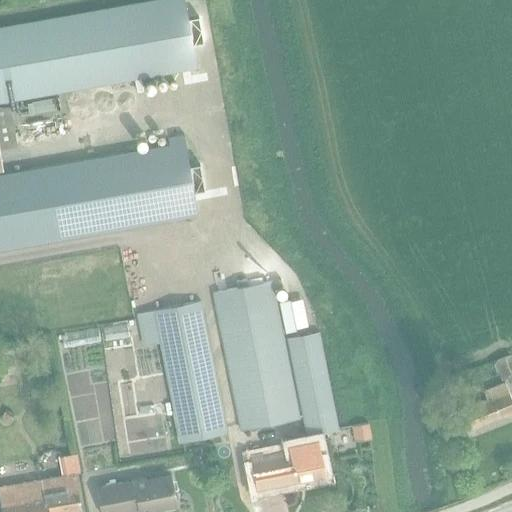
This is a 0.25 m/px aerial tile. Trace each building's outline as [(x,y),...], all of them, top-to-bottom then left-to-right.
[(184,0),(152,0),(0,27),(0,101),(197,66),(192,42),(198,41),(194,17),(188,18),(184,0)] [(169,143),(0,173),(0,249),(198,214),(183,133),(167,136),(169,143)] [(239,429),(299,417),(271,280),(247,285),(245,278),(235,280),(236,287),(211,292),(239,429)] [(226,431),(203,318),(199,299),(137,312),(141,331),(156,328),(179,441),(226,431)] [(307,436),(338,430),(319,331),(287,338),(307,436)] [(511,380),(511,358),(511,355),(494,361),(501,379),(506,377),(507,382),(511,380)] [(466,431),(511,412),(511,400),(504,381),(483,389),(487,399),(458,410),(466,431)] [(255,489),(324,475),(317,439),(293,443),(294,448),(260,455),(260,451),(247,453),(255,489)] [(57,511),(82,507),(75,470),(0,485),(0,504),(1,511),(57,511)] [(139,511),(176,504),(169,477),(147,481),(146,476),(95,487),(100,511),(111,511),(138,506),(139,511)]
